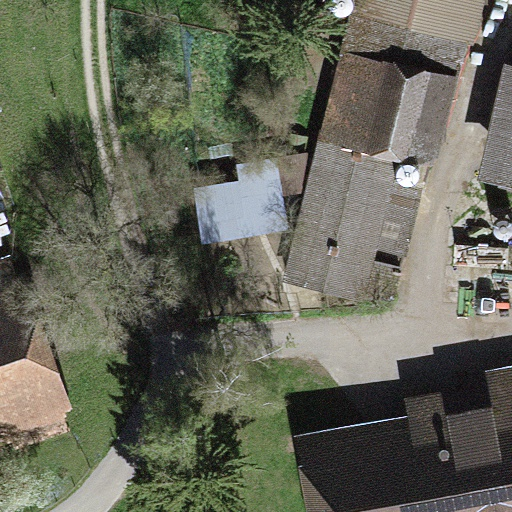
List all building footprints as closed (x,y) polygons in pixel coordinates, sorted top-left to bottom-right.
[(369,0),(272,257),(342,285),(398,137),(413,143),(433,91),(452,98),(489,0),(369,0)] [(511,128),(501,173),(511,175),(511,128)] [(246,204),(245,161),(197,162),(198,205),(246,204)] [(0,414),(57,396),(9,257),(0,259),(0,414)] [(334,511),(511,511),(511,376),(488,381),(495,423),(324,453),(334,511)]
